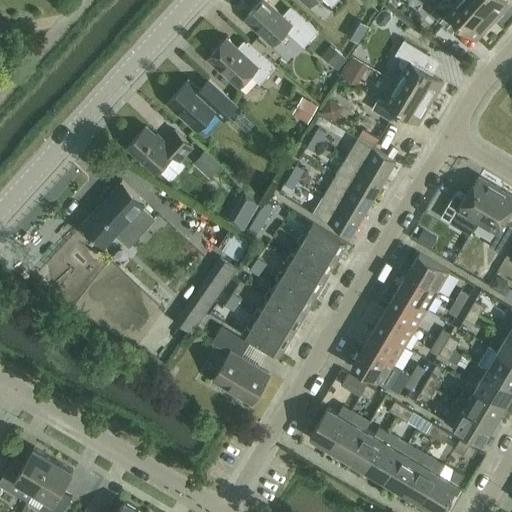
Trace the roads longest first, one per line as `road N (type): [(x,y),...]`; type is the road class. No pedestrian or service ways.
road 1 (residential): [(225,511),(449,136)]
road 2 (tertiary): [(0,211),(191,0)]
road 3 (residential): [(218,511),(0,382)]
road 4 (residential): [(0,93),(85,0)]
